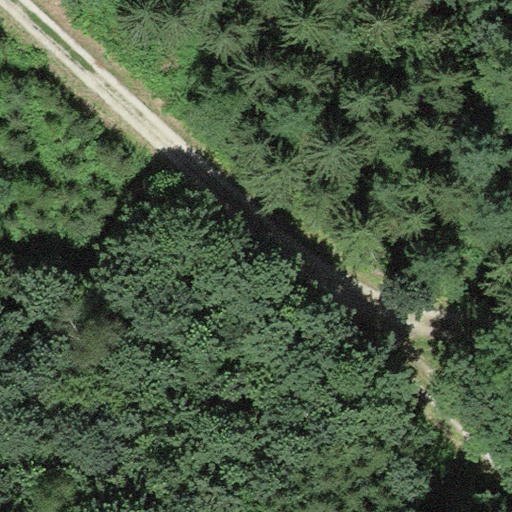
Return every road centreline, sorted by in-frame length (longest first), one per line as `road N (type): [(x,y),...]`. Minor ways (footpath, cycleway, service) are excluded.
road 1 (track): [(1,0),(511,471)]
road 2 (track): [(359,324),(511,334)]
